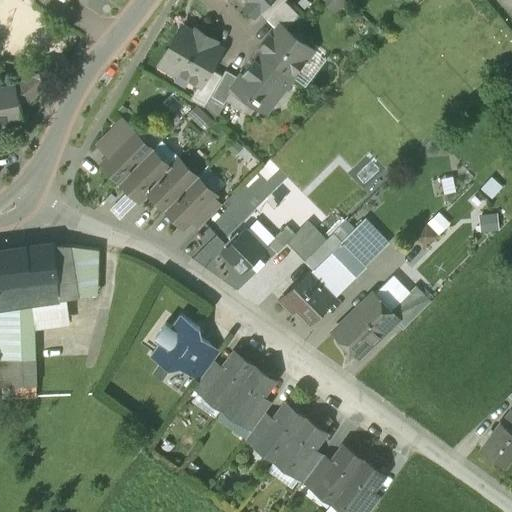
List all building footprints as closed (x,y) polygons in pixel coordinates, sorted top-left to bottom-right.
[(242,0),(255,13),(258,10),(267,0),(242,0)] [(267,0),(258,10),(266,19),(284,0),(267,0)] [(285,0),(284,0),(266,19),(277,29),(280,24),(285,28),(299,14),(285,0)] [(285,28),(280,24),(277,29),(259,51),(293,77),(314,50),(304,42),(303,35),(297,31),(291,32),(285,28)] [(194,34),(183,27),(170,51),(168,50),(159,66),(174,75),(177,71),(198,83),(199,83),(208,67),(219,48),(214,44),(215,42),(196,31),(194,34)] [(293,77),(259,51),(239,77),(232,87),(233,88),(251,101),(254,98),(268,109),(293,77)] [(46,70),(35,73),(28,66),(26,66),(27,67),(31,72),(43,85),(49,80),(46,70)] [(222,75),(208,67),(199,83),(198,83),(190,98),(204,107),(222,75)] [(222,75),(204,107),(216,118),(233,88),(232,87),(239,77),(225,70),(222,75)] [(43,85),(31,72),(20,80),(32,94),(43,85)] [(32,94),(20,80),(16,83),(19,98),(29,97),(32,94)] [(16,83),(0,86),(0,120),(23,116),(19,98),(16,83)] [(214,120),(196,104),(187,114),(204,130),(214,120)] [(121,119),(102,138),(114,150),(133,131),(121,119)] [(114,150),(101,163),(120,182),(152,150),(151,149),(133,131),(114,150)] [(180,158),(161,139),(151,149),(152,150),(170,168),(179,159),(180,158)] [(152,150),(120,182),(129,190),(138,200),(147,191),(170,168),(152,150)] [(18,152),(0,156),(0,172),(5,171),(18,152)] [(170,168),(147,191),(166,209),(197,177),(179,159),(170,168)] [(197,177),(166,209),(184,227),(195,215),(213,198),(215,195),(197,177)] [(124,213),(138,200),(129,190),(115,204),(124,213)] [(213,198),(195,215),(203,223),(220,206),(213,198)] [(428,243),(459,214),(448,203),(418,232),(428,243)] [(256,220),(246,229),(261,245),(271,236),(256,220)] [(325,239),(304,260),(300,265),(309,274),(333,298),(387,243),(363,220),(338,245),(329,235),(325,239)] [(308,222),(294,235),(295,236),(287,243),(304,260),(325,239),(308,222)] [(286,226),(269,243),(278,252),(287,243),(295,236),(294,235),(286,226)] [(246,229),(223,251),(242,271),(265,249),(261,245),(246,229)] [(52,243),(40,245),(43,265),(50,264),(51,269),(55,269),(57,288),(31,291),(32,303),(79,297),(70,244),(52,243)] [(102,257),(70,244),(79,297),(103,296),(102,257)] [(40,245),(25,246),(28,267),(43,265),(40,245)] [(25,246),(0,249),(0,306),(32,303),(31,291),(28,267),(25,246)] [(309,274),(284,298),(308,323),(333,298),(309,274)] [(392,276),(374,293),(391,311),(409,293),(392,276)] [(409,293),(391,311),(397,317),(397,318),(405,326),(430,302),(415,286),(409,293)] [(374,293),(334,332),(357,357),(397,318),(397,317),(391,311),(374,293)] [(0,399),(39,394),(32,303),(0,306),(0,323),(6,366),(0,366),(0,399)] [(199,327),(181,313),(171,327),(165,323),(155,337),(161,341),(151,355),(169,368),(180,367),(186,371),(207,342),(201,338),(199,327)] [(207,342),(186,371),(196,379),(199,380),(213,362),(220,351),(207,342)] [(223,369),(205,393),(224,407),(254,367),(234,353),(223,369)] [(199,380),(195,386),(205,393),(223,369),(213,362),(199,380)] [(254,367),(224,407),(243,422),(261,397),(273,381),(254,367)] [(261,397),(243,422),(253,429),(264,414),(271,404),(261,397)] [(273,421),(256,445),(275,459),(305,418),(286,404),(273,421)] [(511,410),(501,422),(511,430),(511,410)] [(253,429),(246,438),(256,445),(273,421),(264,414),(253,429)] [(305,418),(275,459),(295,473),(312,450),(324,433),(305,418)] [(511,430),(501,422),(481,448),(506,467),(511,459),(511,430)] [(331,463),(314,488),(333,502),(363,460),(344,446),(331,463)] [(322,456),(312,450),(295,473),(304,480),(322,456)] [(322,456),(304,480),(314,488),(331,463),(322,456)] [(363,460),(333,502),(346,511),(355,511),(370,492),(382,475),(363,460)] [(370,492),(355,511),(370,511),(379,499),(370,492)]
